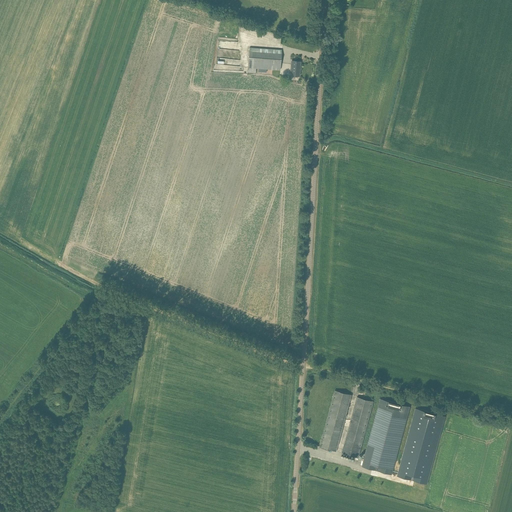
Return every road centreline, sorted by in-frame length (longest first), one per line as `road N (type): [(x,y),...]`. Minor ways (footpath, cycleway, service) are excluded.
road 1 (tertiary): [(293,511),(324,0)]
road 2 (track): [(302,365),(106,288),(0,419)]
road 3 (track): [(302,365),(511,419)]
